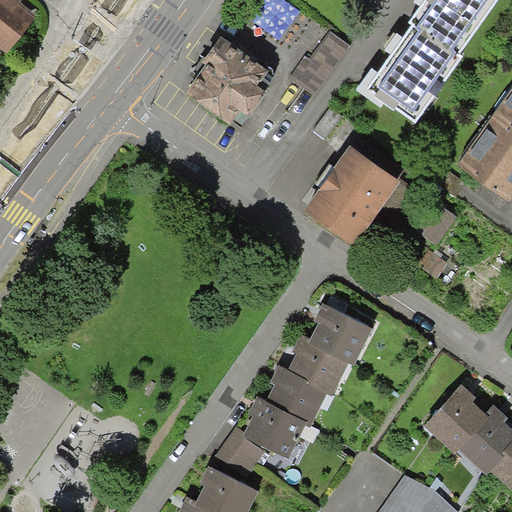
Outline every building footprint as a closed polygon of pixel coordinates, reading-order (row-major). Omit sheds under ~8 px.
[(0,0),(0,45),(4,49),(31,14),(14,1),(14,0),(0,0)] [(492,0),(421,0),(409,18),(413,20),(367,86),(414,118),(460,52),(457,50),(492,0)] [(225,116),(236,101),(247,108),(261,87),(251,80),(262,65),(221,36),(216,44),(210,40),(200,54),(206,58),(185,87),(225,116)] [(511,87),(459,163),(507,196),(511,189),(511,87)] [(346,142),(301,205),(349,239),(394,175),(346,142)] [(317,318),(306,337),(341,355),(350,360),(368,325),(327,304),(320,300),(312,315),(317,318)] [(292,352),(284,368),(323,388),(329,391),(343,365),(337,362),(341,355),(306,337),(296,332),(287,349),(292,352)] [(270,387),(264,400),(300,419),(306,422),(323,388),(284,368),(277,364),(266,384),(270,387)] [(458,380),(423,420),(452,446),(455,443),(484,410),(470,399),(474,394),(458,380)] [(252,412),(242,432),(282,453),(300,419),(264,400),(254,395),(247,409),(252,412)] [(491,402),(484,410),(455,443),(484,467),(487,464),(511,435),(511,427),(501,418),(505,414),(491,402)] [(233,428),(214,454),(245,475),(263,450),(233,428)] [(511,435),(487,464),(511,485),(511,435)] [(202,481),(192,500),(215,511),(240,511),(253,488),(205,463),(197,479),(202,481)] [(455,511),(404,476),(378,511),(455,511)] [(215,511),(192,500),(181,495),(172,511),(215,511)]
